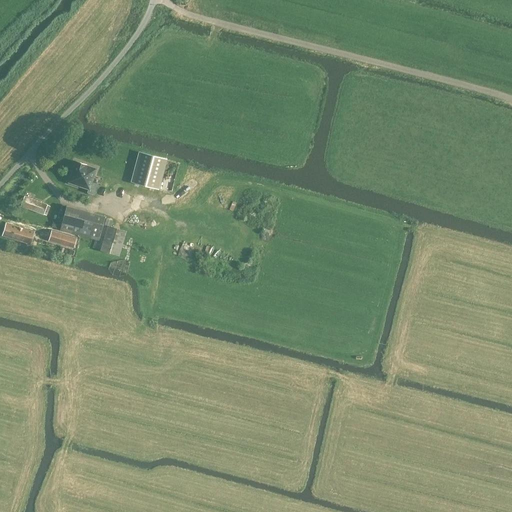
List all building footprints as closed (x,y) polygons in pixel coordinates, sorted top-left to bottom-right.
[(158,190),(166,160),(139,153),(131,183),(158,190)] [(89,191),(96,170),(86,166),(75,162),(68,184),(89,191)] [(45,216),(48,206),(26,198),(22,207),(45,216)] [(53,213),(54,209),(48,206),(45,216),(47,217),(49,211),(53,213)] [(99,241),(105,217),(67,207),(61,230),(99,241)] [(30,245),(34,232),(6,223),(2,236),(30,245)] [(119,256),(127,233),(109,228),(101,251),(119,256)] [(73,249),(76,239),(51,232),(48,241),(73,249)]
